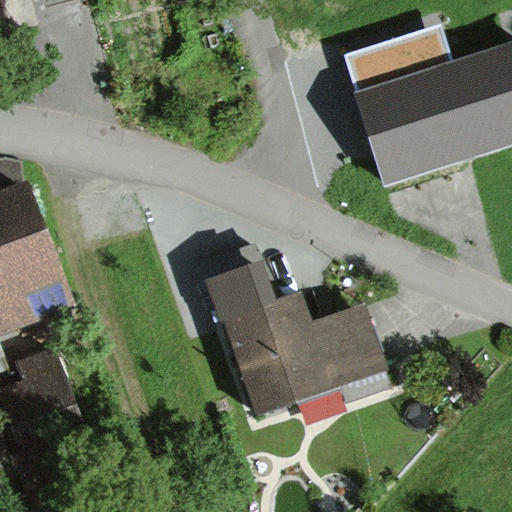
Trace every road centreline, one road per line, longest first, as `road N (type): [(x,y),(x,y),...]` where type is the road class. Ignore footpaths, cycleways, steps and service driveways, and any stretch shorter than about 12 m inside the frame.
road 1 (residential): [(511,306),(115,146),(30,130),(0,134)]
road 2 (track): [(30,130),(166,511)]
